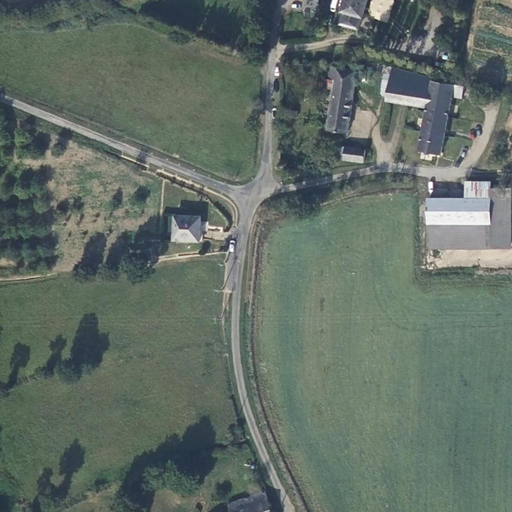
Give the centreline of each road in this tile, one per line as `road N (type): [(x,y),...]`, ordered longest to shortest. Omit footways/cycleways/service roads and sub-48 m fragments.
road 1 (unclassified): [(291,511),(248,421),(238,371),(234,331),(252,198)]
road 2 (unclassified): [(252,198),(0,95)]
road 3 (residential): [(276,19),(267,172),(252,198)]
